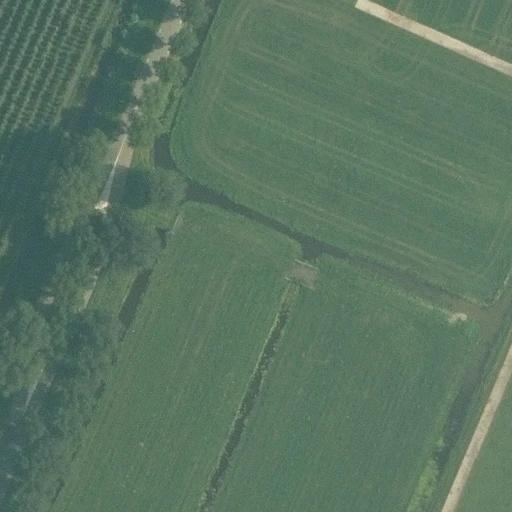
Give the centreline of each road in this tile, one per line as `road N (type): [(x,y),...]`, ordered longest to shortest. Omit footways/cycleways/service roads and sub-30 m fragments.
road 1 (tertiary): [(0,470),(183,0)]
road 2 (track): [(511,75),(360,5)]
road 3 (track): [(451,511),(511,364)]
